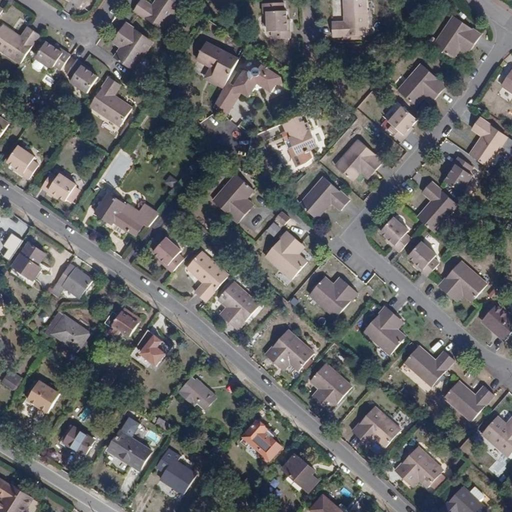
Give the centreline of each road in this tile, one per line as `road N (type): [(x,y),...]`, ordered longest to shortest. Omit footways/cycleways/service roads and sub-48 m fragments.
road 1 (residential): [(509,21),(438,131),(350,234),(493,360),(511,365)]
road 2 (residential): [(125,269),(183,308),(406,511)]
road 3 (residential): [(125,269),(231,131)]
road 4 (residential): [(0,185),(125,269)]
road 5 (residential): [(106,511),(0,445)]
